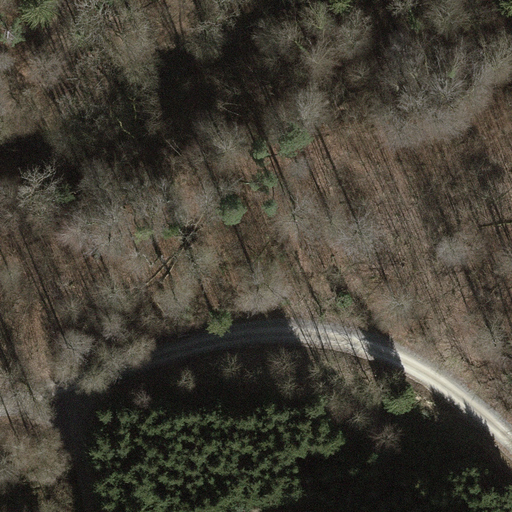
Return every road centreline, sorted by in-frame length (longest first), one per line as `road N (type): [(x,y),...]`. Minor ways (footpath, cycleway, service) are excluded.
road 1 (track): [(511,440),(413,360),(352,334),(277,328),(0,403)]
road 2 (track): [(68,383),(89,511)]
